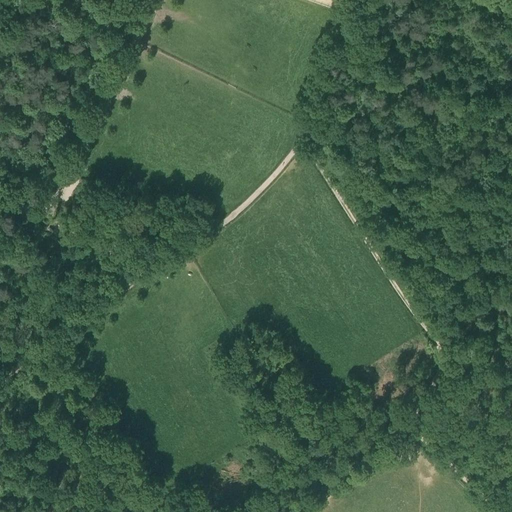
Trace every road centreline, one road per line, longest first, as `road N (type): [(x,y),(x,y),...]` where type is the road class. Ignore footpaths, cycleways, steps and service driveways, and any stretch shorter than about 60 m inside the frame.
road 1 (track): [(496,511),(415,429),(413,410),(439,377),(441,349),(301,137)]
road 2 (unclassified): [(40,211),(56,199),(157,0)]
road 3 (track): [(301,137),(363,85),(397,76),(511,101)]
road 4 (track): [(301,137),(226,220),(141,275)]
road 5 (track): [(141,275),(0,384)]
road 6 (track): [(343,0),(301,137)]
road 7 (track): [(141,275),(40,211)]
